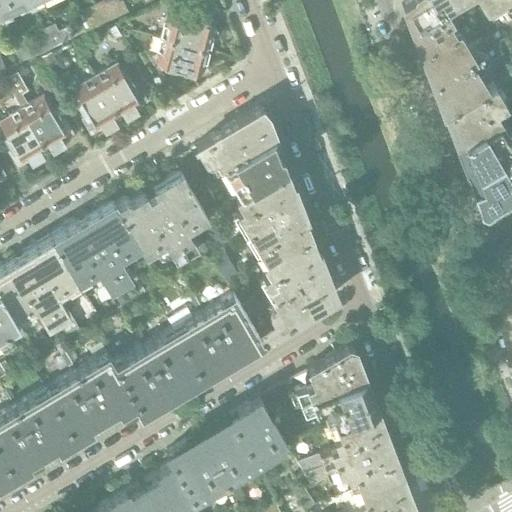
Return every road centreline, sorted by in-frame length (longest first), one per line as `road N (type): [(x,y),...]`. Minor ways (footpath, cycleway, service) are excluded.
road 1 (residential): [(13,511),(361,304)]
road 2 (residential): [(0,234),(272,73)]
road 3 (residential): [(469,242),(381,0)]
road 4 (residential): [(272,73),(361,304)]
road 5 (residential): [(361,304),(441,511)]
road 6 (residential): [(511,357),(469,242)]
